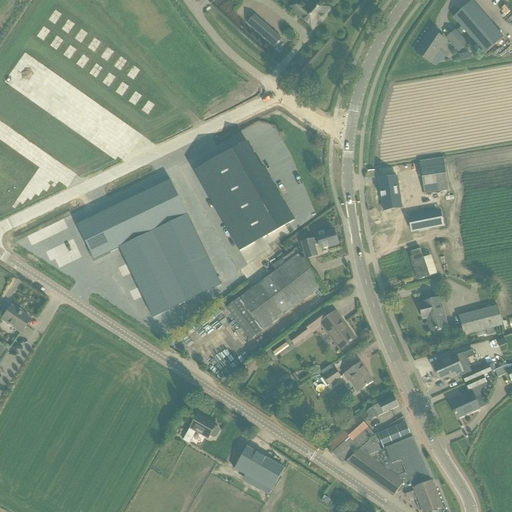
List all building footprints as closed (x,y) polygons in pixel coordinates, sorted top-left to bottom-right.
[(328,9),(321,4),(324,0),(324,1),(325,0),(314,0),(306,10),(295,1),(288,9),(300,19),(300,18),(312,28),(328,9)] [(453,18),(477,45),(483,53),(485,54),(504,38),(472,1),(453,18)] [(274,47),(281,39),(254,15),(247,23),(256,31),(274,47)] [(445,40),(432,31),(417,53),(430,63),(445,40)] [(467,44),(456,31),(446,38),(458,52),(467,44)] [(477,45),(474,48),(480,55),(483,53),(477,45)] [(418,151),(511,139),(511,61),(436,71),(439,93),(422,95),(421,99),(420,90),(417,89),(415,95),(405,97),(406,105),(392,107),(396,134),(386,136),(388,158),(407,156),(405,141),(410,140),(413,133),(416,135),(418,151)] [(233,152),(195,173),(240,251),(294,221),(264,168),(262,169),(247,142),(232,151),(233,152)] [(444,158),(420,162),(420,163),(424,194),(448,191),(444,159),(444,158)] [(396,178),(378,181),(383,211),(401,208),(396,178)] [(171,180),(77,225),(94,260),(119,248),(153,318),(221,285),(171,180)] [(435,211),(410,216),(413,232),(438,227),(435,211)] [(400,228),(382,235),(386,247),(405,239),(400,228)] [(318,238),(307,241),(300,243),(305,259),(317,256),(314,246),(319,244),(321,249),(338,244),(334,230),(326,233),(325,231),(316,234),(318,238)] [(273,267),(276,271),(258,285),(226,308),(250,340),(322,287),(302,260),(303,260),(296,249),(291,253),(273,267)] [(412,257),(410,257),(417,280),(429,276),(420,249),(411,252),(412,257)] [(260,282),(275,271),(269,264),(254,275),(260,282)] [(431,331),(440,328),(447,327),(439,298),(423,303),(419,304),(422,313),(426,312),(431,331)] [(498,305),(458,316),(464,336),(478,332),(479,337),(486,335),(487,336),(494,334),(492,328),(503,326),(498,305)] [(20,333),(24,327),(25,326),(30,319),(10,306),(5,314),(1,320),(20,333)] [(339,351),(342,349),(355,339),(335,312),(327,318),(322,311),(314,317),(304,324),(307,327),(290,339),(294,345),(321,326),(339,351)] [(275,356),(289,347),(285,342),(272,351),(275,356)] [(456,356),(434,366),(440,380),(454,374),(455,376),(460,374),(461,377),(463,376),(472,372),(463,353),(456,356)] [(255,360),(251,368),(256,371),(261,363),(255,360)] [(360,391),(373,382),(361,363),(352,369),(344,375),(348,381),(352,379),(360,391)] [(491,372),(494,370),(494,371),(496,370),(493,363),(488,365),(462,376),(466,383),(483,376),(491,372)] [(340,378),(335,370),(331,364),(320,372),(324,377),(323,378),(328,386),(340,378)] [(496,370),(494,371),(497,377),(507,373),(511,383),(511,382),(511,366),(508,368),(507,365),(496,370)] [(483,376),(466,383),(469,391),(486,383),(483,376)] [(436,396),(438,401),(455,394),(453,389),(436,396)] [(479,409),(472,393),(464,396),(465,398),(451,404),(457,419),(479,409)] [(342,464),(374,435),(363,423),(368,419),(369,422),(390,411),(399,407),(394,397),(385,401),(373,407),(334,441),(328,447),(327,448),(332,453),(333,453),(342,464)] [(219,429),(215,427),(216,425),(198,414),(190,428),(208,439),(210,435),(214,437),(216,437),(219,431),(219,429)] [(375,436),(347,461),(377,485),(393,497),(397,492),(398,493),(399,492),(405,490),(408,499),(414,497),(419,511),(420,511),(423,511),(422,511),(429,511),(442,507),(441,505),(432,482),(419,452),(413,437),(385,449),(381,451),(375,436)] [(247,447),(241,457),(234,469),(272,491),(278,479),(284,469),(247,447)]
